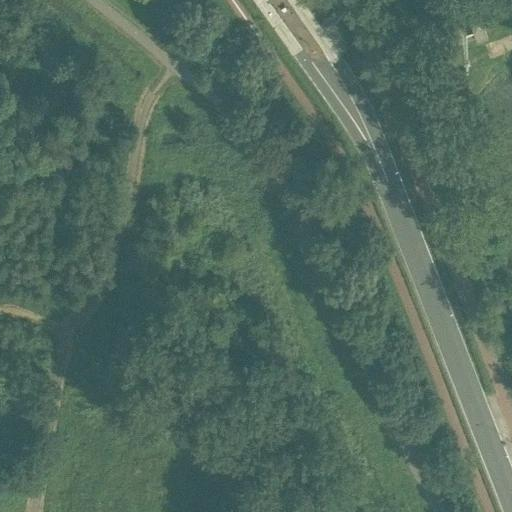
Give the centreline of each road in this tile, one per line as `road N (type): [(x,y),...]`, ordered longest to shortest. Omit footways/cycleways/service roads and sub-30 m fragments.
road 1 (unclassified): [(500,469),(357,118)]
road 2 (unclassified): [(259,0),(357,118)]
road 3 (unclassified): [(357,118),(296,0)]
